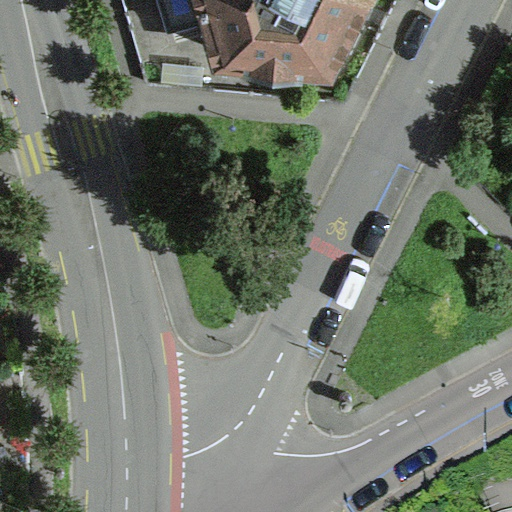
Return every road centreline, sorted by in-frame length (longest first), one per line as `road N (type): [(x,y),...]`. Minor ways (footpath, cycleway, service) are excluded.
road 1 (residential): [(468,0),(296,350),(226,436)]
road 2 (secondary): [(128,468),(118,322),(25,0)]
road 3 (residential): [(226,436),(344,469),(511,384)]
